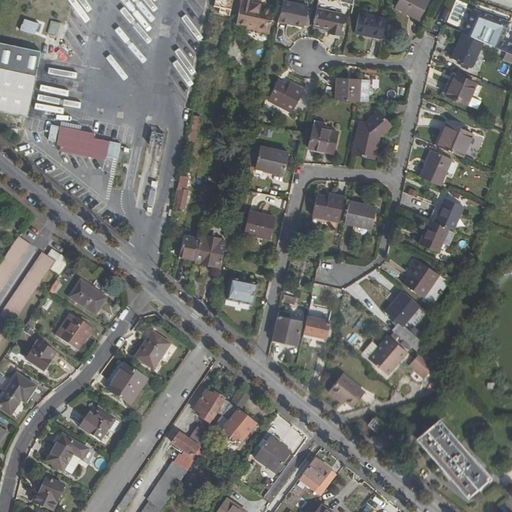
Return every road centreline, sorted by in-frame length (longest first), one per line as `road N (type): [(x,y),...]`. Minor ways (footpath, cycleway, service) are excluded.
road 1 (residential): [(256,368),(304,171),(397,173)]
road 2 (residential): [(2,511),(19,442),(36,415),(86,374),(150,283)]
road 3 (residential): [(256,368),(432,511)]
road 4 (residential): [(95,511),(213,334)]
road 5 (residential): [(0,159),(150,283)]
road 6 (residential): [(332,269),(354,274),(382,252),(397,173)]
